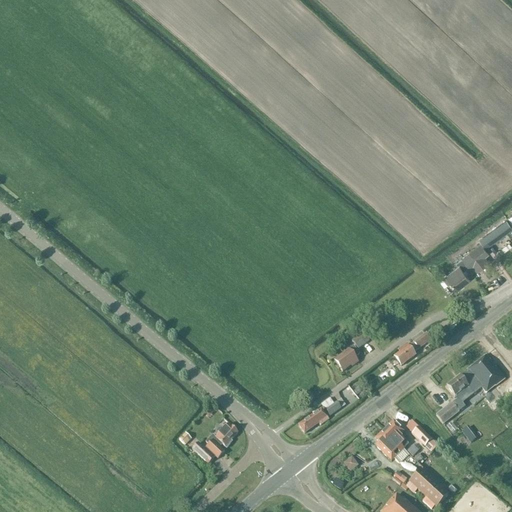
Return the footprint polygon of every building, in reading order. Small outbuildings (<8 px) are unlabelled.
[(511,229),(506,220),(487,234),(493,242),(511,229)] [(458,266),(446,276),(457,290),(469,280),(463,272),(468,267),(470,269),(481,260),(473,249),(462,258),(455,263),(458,266)] [(447,335),(441,327),(433,333),(439,341),(447,335)] [(351,342),(358,350),(369,342),(363,333),(351,342)] [(394,358),(401,367),(415,356),(413,354),(430,341),(426,335),(408,347),(406,345),(398,351),(400,353),(394,358)] [(352,367),(357,363),(354,359),(359,355),(353,347),(334,361),(342,373),(351,366),(352,367)] [(460,378),(459,377),(447,387),(455,397),(467,387),(465,385),(473,378),(482,389),(501,375),(486,356),(467,371),(467,372),(460,378)] [(336,403),(325,411),(329,417),(340,410),(336,403)] [(452,404),(435,417),(443,426),(459,413),(452,404)] [(321,410),(313,416),(298,426),(304,435),(319,424),(320,426),(328,421),(321,410)] [(393,422),(384,431),(403,450),(408,445),(404,442),(405,441),(400,437),(404,433),(393,422)] [(231,441),(238,433),(229,425),(216,439),(212,436),(206,443),(209,446),(205,450),(198,444),(192,451),(208,466),(215,458),(217,460),(224,453),(218,447),(221,445),(226,449),(232,442),(231,441)] [(438,447),(419,427),(411,435),(424,448),(430,454),(438,447)] [(391,462),(403,450),(384,431),(375,439),(379,443),(375,447),(391,462)] [(191,440),(185,434),(178,441),(185,447),(191,440)] [(358,466),(351,457),(343,464),(349,473),(358,466)] [(436,509),(448,496),(420,471),(408,483),(436,509)] [(447,490),(453,495),(456,492),(450,487),(447,490)] [(410,502),(402,496),(400,499),(396,496),(382,511),(416,511),(408,505),(410,502)]
